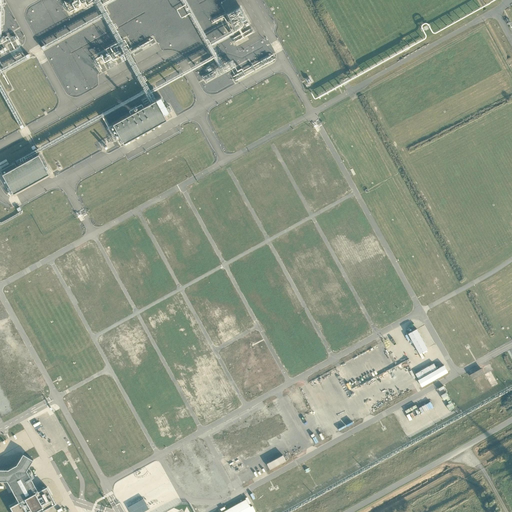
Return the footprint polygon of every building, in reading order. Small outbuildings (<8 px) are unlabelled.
[(68,0),(64,3),(69,12),(83,5),(85,10),(98,3),(96,0),(68,0)] [(255,32),(242,6),(225,14),(233,32),(238,30),(240,34),(233,38),(236,42),(255,32)] [(9,41),(6,35),(0,38),(0,56),(8,52),(3,44),(9,41)] [(48,38),(40,42),(43,49),(65,38),(63,35),(55,39),(55,38),(49,41),(48,38)] [(125,57),(117,43),(92,56),(100,71),(125,57)] [(215,71),(203,77),(206,83),(236,67),(231,57),(213,67),(215,71)] [(166,119),(156,100),(113,124),(123,142),(166,119)] [(51,176),(38,155),(2,174),(13,194),(51,176)] [(270,184),(261,188),(267,202),(290,191),(278,165),(268,170),(272,178),(269,180),(270,184)] [(340,190),(333,194),(337,202),(352,196),(347,186),(340,189),(340,190)] [(167,234),(159,238),(174,269),(186,263),(184,260),(198,254),(197,250),(207,245),(194,218),(189,220),(188,217),(173,224),(178,235),(170,238),(167,234)] [(94,246),(66,260),(89,306),(87,308),(91,317),(96,315),(100,323),(113,317),(111,313),(110,313),(83,259),(89,257),(91,261),(99,257),(94,246)] [(144,291),(158,284),(149,266),(146,268),(140,257),(145,254),(142,248),(127,256),(144,291)] [(229,297),(207,307),(221,334),(234,327),(236,331),(244,327),(229,297)] [(340,327),(349,324),(347,319),(357,317),(356,313),(334,319),(336,326),(340,325),(340,327)] [(428,348),(416,328),(408,334),(420,353),(428,348)] [(157,337),(160,347),(165,346),(162,335),(157,337)] [(437,369),(434,364),(415,373),(418,378),(437,369)] [(419,379),(422,386),(449,371),(446,364),(419,379)] [(470,374),(473,379),(485,372),(482,367),(470,374)] [(35,381),(7,396),(13,409),(42,395),(35,381)] [(288,393),(300,416),(311,411),(299,388),(288,393)] [(319,400),(312,404),(314,409),(327,403),(321,391),(316,394),(319,400)] [(76,416),(87,411),(80,393),(68,398),(76,416)] [(423,413),(435,406),(432,401),(420,407),(423,413)] [(265,441),(280,434),(267,407),(212,433),(226,462),(243,453),(246,458),(268,447),(265,441)] [(439,421),(442,426),(457,419),(454,413),(439,421)] [(433,431),(440,428),(437,422),(430,426),(433,431)] [(429,427),(414,434),(417,440),(432,432),(429,427)] [(23,453),(17,464),(8,469),(0,468),(0,479),(7,480),(19,502),(10,507),(12,511),(38,511),(42,510),(55,503),(46,487),(38,491),(26,471),(33,458),(23,453)] [(283,455),(267,463),(270,469),(286,461),(283,455)] [(216,466),(213,460),(208,462),(211,469),(216,466)] [(253,469),(255,474),(267,470),(265,464),(253,469)] [(215,482),(212,474),(201,470),(191,474),(189,482),(192,491),(203,494),(212,491),(215,482)] [(219,482),(222,489),(228,486),(225,479),(219,482)] [(246,499),(222,511),(254,511),(256,511),(253,506),(250,507),(246,499)]
